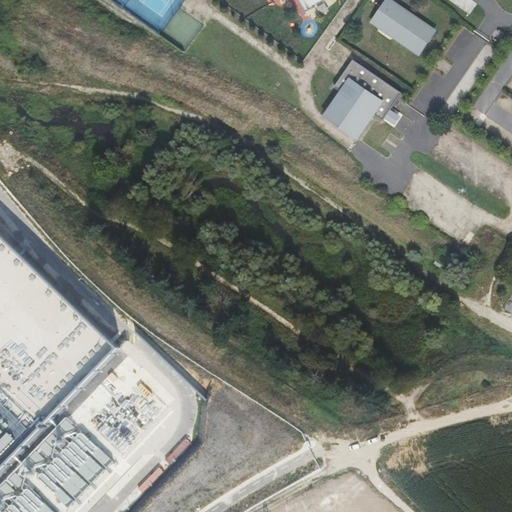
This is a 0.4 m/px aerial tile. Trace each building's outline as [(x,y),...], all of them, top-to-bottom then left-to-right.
[(298,0),(306,13),(315,8),(313,5),(321,0),(298,0)] [(389,0),(388,3),(374,22),(372,24),(419,55),(424,48),(436,31),(437,30),(393,0),(389,0)] [(391,111),(403,93),(354,60),(335,87),(342,92),(329,112),(361,134),(375,114),(384,121),(386,117),(391,111)] [(401,118),(391,111),(386,117),(396,124),(401,118)] [(356,142),(361,134),(329,112),(323,120),(356,142)] [(0,511),(70,511),(174,399),(0,232),(0,511)] [(437,268),(431,263),(428,268),(434,272),(437,268)] [(187,438),(166,458),(171,463),(191,443),(187,438)] [(165,474),(159,468),(137,490),(144,496),(165,474)]
